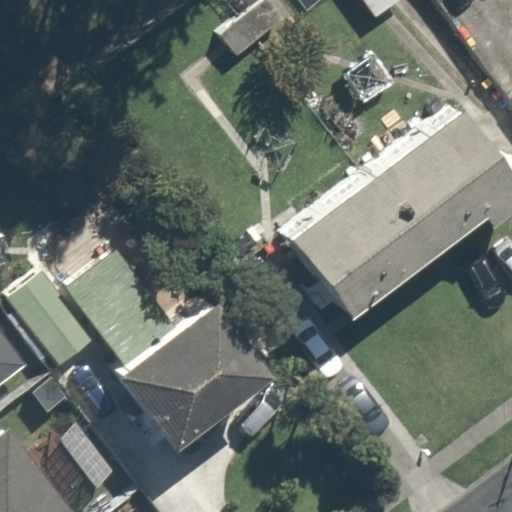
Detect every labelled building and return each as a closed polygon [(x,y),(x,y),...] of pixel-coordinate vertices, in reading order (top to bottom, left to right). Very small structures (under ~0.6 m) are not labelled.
[(511,42),(494,56),(511,79),(511,42)] [(496,189),(426,98),(252,230),(322,322),(496,189)] [(81,331),(95,351),(80,362),(141,443),(266,348),(206,268),(160,302),(108,233),(69,262),(52,240),(0,279),(0,323),(33,367),(81,331)] [(0,334),(0,354),(10,348),(0,334)] [(125,511),(121,506),(113,511),(63,511),(0,422),(0,511),(125,511)]
